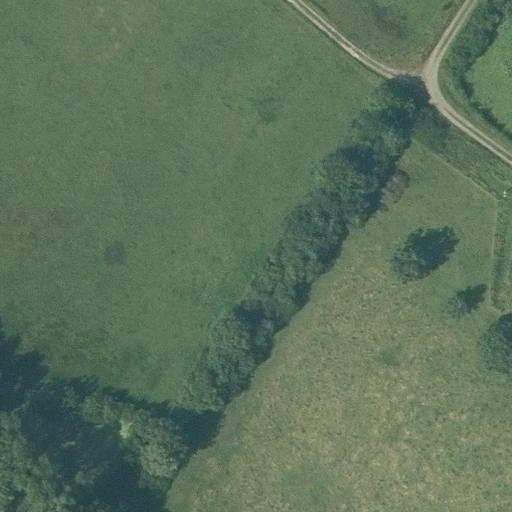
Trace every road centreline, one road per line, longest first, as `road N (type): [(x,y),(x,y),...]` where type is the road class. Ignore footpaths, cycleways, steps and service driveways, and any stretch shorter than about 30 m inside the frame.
road 1 (track): [(473,0),(413,92),(294,0)]
road 2 (track): [(413,92),(511,161)]
